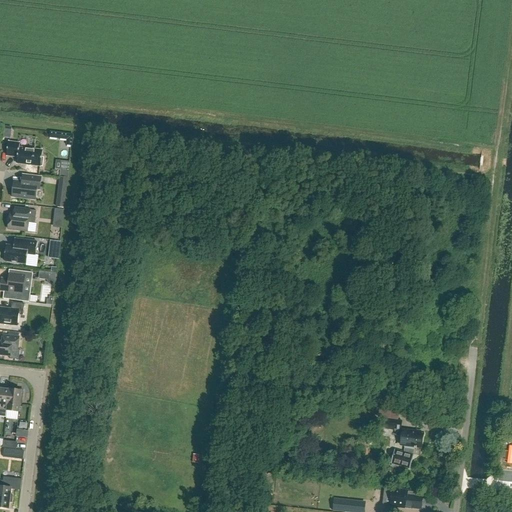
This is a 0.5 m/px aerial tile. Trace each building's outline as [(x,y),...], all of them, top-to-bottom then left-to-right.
[(7,156),(18,157),(17,164),(43,167),(44,158),(42,157),(43,151),(20,148),(20,143),(8,142),(7,156)] [(62,162),(61,176),(68,177),(70,163),(62,162)] [(14,181),(12,198),(36,201),(37,190),(40,190),(41,178),(23,175),(22,182),(14,181)] [(60,177),(59,186),(67,187),(68,178),(60,177)] [(57,199),(56,207),(64,208),(65,200),(57,199)] [(8,229),(27,232),(29,223),(35,224),(36,211),(24,210),(15,208),(14,215),(10,215),(10,217),(8,218),(8,222),(9,223),(8,229)] [(55,218),(53,227),(62,228),(63,219),(55,218)] [(14,247),(6,246),(4,261),(11,262),(12,264),(17,264),(18,263),(26,264),(27,254),(36,255),(37,243),(15,240),(14,247)] [(9,280),(2,279),(0,291),(4,291),(3,299),(27,302),(28,294),(23,294),(25,278),(29,279),(29,273),(9,270),(9,275),(10,275),(9,280)] [(48,283),(55,284),(56,274),(40,272),(39,279),(48,280),(48,283)] [(0,324),(17,326),(19,315),(23,316),(24,304),(12,302),(11,309),(0,307),(0,324)] [(0,342),(0,354),(9,356),(10,356),(10,359),(19,360),(20,350),(17,350),(18,349),(19,338),(7,336),(6,343),(0,342)] [(10,390),(9,390),(0,389),(0,414),(1,410),(7,411),(10,390)] [(22,401),(23,390),(15,389),(15,390),(9,390),(10,390),(7,411),(19,412),(20,401),(22,401)] [(423,434),(400,430),(401,422),(385,420),(384,429),(396,431),(396,436),(401,437),(400,446),(421,449),(423,434)] [(17,443),(4,441),(3,448),(16,449),(17,443)] [(314,465),(322,453),(313,446),(305,458),(314,465)] [(25,451),(15,450),(14,458),(24,460),(25,451)] [(394,450),(390,464),(409,470),(414,455),(394,450)] [(0,480),(0,508),(9,509),(10,503),(12,503),(13,495),(10,495),(11,489),(20,490),(21,480),(4,478),(3,481),(0,480)] [(421,510),(422,498),(407,496),(407,492),(392,490),(390,506),(398,507),(398,503),(406,504),(405,508),(421,510)] [(334,501),(332,511),(343,511),(364,511),(365,504),(334,501)]
